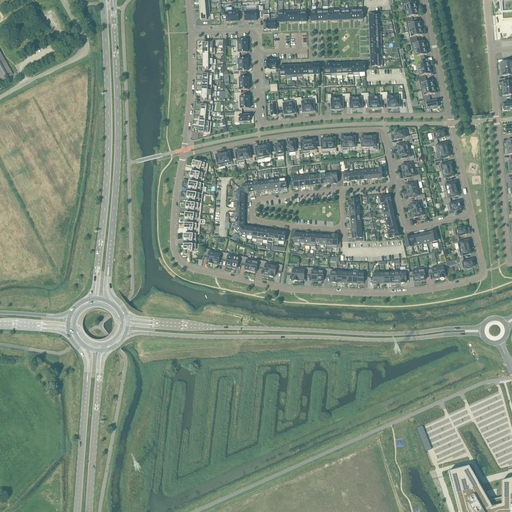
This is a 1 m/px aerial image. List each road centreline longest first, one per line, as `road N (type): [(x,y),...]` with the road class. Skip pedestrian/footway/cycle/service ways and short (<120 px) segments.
road 1 (residential): [(471,216),(482,277),(392,293),(281,288),(199,270),(177,257),(182,157)]
road 2 (tertiary): [(126,333),(382,340),(483,334)]
road 3 (tertiary): [(482,328),(382,333),(156,323)]
road 4 (secondary): [(102,0),(109,122),(97,268)]
road 5 (secondary): [(108,267),(117,122),(113,0)]
road 6 (residential): [(449,115),(261,124),(257,52)]
road 7 (residential): [(395,186),(377,129),(263,138),(182,157)]
road 8 (residential): [(490,50),(511,263)]
road 9 (residential): [(340,190),(259,199),(252,214),(343,228)]
road 10 (secondary): [(87,382),(77,511)]
road 11 (secondary): [(89,511),(98,385)]
road 12 (residential): [(182,157),(192,32)]
